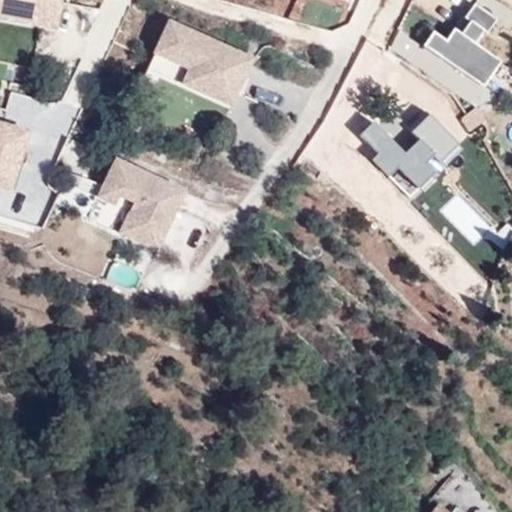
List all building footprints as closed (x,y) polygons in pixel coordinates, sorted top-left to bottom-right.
[(60,0),(0,0),(0,2),(20,6),(17,21),(55,28),(60,0)] [(20,6),(0,2),(0,17),(17,21),(20,6)] [(432,34),(423,47),(483,87),(499,62),(473,45),(482,32),(485,34),(495,20),(472,5),(462,19),(468,23),(459,36),(452,31),(444,42),(432,34)] [(252,59),(168,22),(154,54),(190,70),(202,76),(196,91),(231,106),(252,59)] [(183,84),(196,91),(202,76),(190,70),(183,84)] [(476,107),(460,120),(471,134),(489,123),(476,107)] [(27,133),(0,125),(0,185),(10,189),(27,133)] [(184,192),(115,160),(102,187),(119,195),(134,202),(119,233),(157,251),(184,192)] [(119,195),(102,187),(97,197),(114,205),(119,195)] [(450,265),(471,284),(501,250),(479,231),(450,265)]
